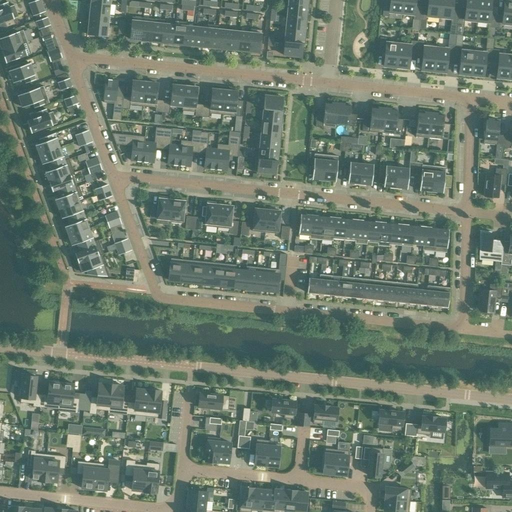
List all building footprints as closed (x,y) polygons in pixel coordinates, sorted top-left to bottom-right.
[(37,0),(28,3),(33,16),(45,12),(40,0),(37,0)] [(383,3),(382,16),(389,17),(389,12),(401,13),(402,0),(390,0),(390,4),(383,3)] [(402,0),(401,13),(413,15),(413,19),(420,20),(421,7),(415,6),(415,0),(402,0)] [(421,7),(420,20),(426,21),(427,16),(439,17),(440,0),(428,0),(427,7),(421,7)] [(440,0),(439,17),(451,18),(450,23),(457,24),(459,11),(452,10),(453,0),(440,0)] [(459,11),(457,24),(464,25),(465,20),(476,21),(478,0),(466,0),(465,11),(459,11)] [(478,0),(476,21),(489,22),(488,27),(495,28),(496,15),(490,14),(491,0),(478,0)] [(496,15),(495,28),(502,29),(502,24),(511,24),(511,1),(504,1),(503,15),(496,15)] [(0,23),(18,17),(14,5),(9,7),(7,2),(0,4),(0,23)] [(89,13),(109,15),(110,4),(91,2),(91,3),(90,9),(89,8),(89,13)] [(288,4),(286,17),(305,19),(306,13),(307,13),(308,7),(308,6),(288,4)] [(89,24),(108,26),(109,15),(89,13),(88,18),(90,18),(89,24)] [(38,30),(50,26),(47,17),(35,21),(38,30)] [(141,40),(143,18),(132,17),(130,34),(129,39),(134,40),(141,40)] [(305,25),(305,19),(286,17),(285,29),(305,32),(305,31),(306,31),(306,25),(305,25)] [(143,18),(141,40),(147,41),(147,42),(151,43),(152,43),(154,19),(143,18)] [(162,43),(164,24),(154,23),(154,19),(152,43),(156,43),(156,42),(162,43)] [(164,24),(162,43),(169,43),(168,45),(173,45),(175,21),(175,25),(164,24)] [(184,45),(186,22),(175,21),(173,45),(178,46),(178,44),(184,45)] [(186,22),(184,45),(190,45),(190,47),(194,47),(197,27),(186,26),(187,22),(186,22)] [(108,26),(89,24),(88,35),(107,37),(108,26)] [(205,47),(208,25),(207,24),(207,28),(197,27),(194,47),(195,47),(199,48),(199,46),(205,47)] [(208,25),(205,47),(211,48),(211,49),(216,50),(216,49),(218,26),(208,25)] [(227,49),(229,30),(218,29),(219,26),(218,26),(216,49),(216,50),(220,50),(221,48),(227,49)] [(248,51),(251,29),(250,29),(250,32),(240,31),(238,51),(238,52),(242,52),(242,51),(248,51)] [(251,29),(248,51),(254,52),(260,53),(260,47),(262,30),(251,29)] [(285,29),(284,42),(303,44),(303,38),(305,38),(305,32),(285,29)] [(0,38),(0,42),(2,47),(0,47),(1,51),(27,42),(23,30),(0,38)] [(229,30),(227,49),(233,50),(233,51),(237,52),(237,51),(238,51),(240,31),(229,30)] [(380,37),(378,51),(385,51),(383,66),(396,67),(398,44),(399,42),(386,41),(386,38),(380,37)] [(398,44),(396,67),(408,68),(410,54),(416,55),(417,41),(411,41),(410,45),(398,44)] [(417,41),(416,55),(422,55),(421,70),(433,71),(436,48),(435,48),(423,47),(424,42),(417,41)] [(31,54),(27,42),(1,51),(3,56),(5,56),(7,62),(31,54)] [(302,51),(303,44),(284,42),(283,55),(295,56),(295,57),(302,57),(302,51)] [(436,48),(433,71),(446,72),(447,58),(454,59),(455,45),(448,45),(448,47),(435,46),(435,48),(436,48)] [(455,45),(454,59),(460,59),(458,74),(471,75),(474,50),(462,48),(462,46),(455,45)] [(59,48),(47,52),(50,62),(62,57),(59,48)] [(474,50),(471,75),(483,76),(485,62),(491,62),(493,49),(486,48),(486,51),(474,50)] [(493,49),(491,62),(498,63),(496,78),(509,79),(511,56),(499,55),(499,50),(493,49)] [(46,59),(32,62),(34,68),(48,65),(46,59)] [(61,61),(52,63),(55,76),(64,74),(61,61)] [(9,71),(11,77),(12,76),(15,82),(24,79),(25,84),(35,80),(34,75),(30,63),(9,71)] [(61,91),(72,87),(69,78),(58,82),(61,91)] [(121,120),(122,109),(123,96),(116,96),(117,81),(106,80),(103,102),(114,103),(112,119),(121,120)] [(130,105),(142,106),(145,81),(139,81),(139,82),(132,81),(130,97),(123,96),(122,109),(129,109),(130,105)] [(151,82),(145,81),(142,106),(155,108),(155,112),(162,113),(163,101),(156,100),(158,84),(151,83),(151,82)] [(170,101),(163,101),(162,113),(169,113),(170,106),(182,107),(182,111),(185,85),(178,85),(178,86),(172,85),(170,101)] [(195,116),(202,117),(203,105),(196,104),(198,88),(191,87),(191,86),(185,85),(182,111),(195,112),(195,116)] [(22,107),(23,107),(33,104),(34,108),(49,103),(43,86),(19,95),(21,101),(20,102),(22,107)] [(209,113),(222,115),(225,89),(218,89),(218,90),(211,89),(210,105),(203,105),(202,117),(209,117),(209,113)] [(231,90),(225,89),(222,115),(242,117),(243,108),(236,108),(238,92),(231,91),(231,90)] [(75,95),(64,99),(67,108),(78,104),(75,95)] [(261,95),(259,108),(282,110),(282,103),(283,103),(283,97),(276,97),(261,95)] [(315,126),(335,128),(338,103),(331,102),(331,104),(325,103),(324,111),(317,111),(315,126)] [(344,104),(338,103),(335,128),(336,128),(336,125),(356,127),(357,115),(350,114),(351,106),(344,105),(344,104)] [(76,105),(69,107),(71,113),(70,113),(72,119),(79,116),(77,110),(78,109),(76,105)] [(362,131),(382,133),(384,108),(378,107),(378,108),(371,108),(370,116),(363,115),(362,131)] [(66,108),(54,111),(57,121),(68,118),(66,108)] [(281,117),(282,110),(259,108),(259,109),(263,109),(262,121),(282,123),(283,117),(281,117)] [(403,120),(396,119),(397,110),(391,110),(391,109),(384,108),(382,133),(402,135),(403,120)] [(37,117),(28,120),(31,127),(29,127),(31,133),(33,132),(33,133),(57,124),(52,112),(47,113),(46,109),(36,113),(37,117)] [(415,137),(428,138),(431,113),(425,112),(424,113),(418,113),(415,137)] [(437,113),(431,113),(428,138),(448,140),(450,124),(443,124),(444,115),(437,115),(437,113)] [(483,144),(496,145),(495,159),(502,159),(504,148),(505,136),(498,135),(499,121),(493,120),(494,119),(488,119),(488,120),(486,120),(483,144)] [(257,133),(257,134),(279,136),(280,130),(281,130),(282,124),(282,123),(262,121),(260,133),(257,133)] [(155,148),(162,149),(164,128),(156,128),(154,143),(145,142),(142,162),(153,163),(155,148)] [(172,129),(164,128),(162,149),(169,150),(167,165),(178,166),(180,145),(171,144),(172,129)] [(77,141),(90,136),(88,130),(75,135),(77,141)] [(198,153),(200,132),(201,131),(192,130),(191,142),(181,140),(180,145),(178,166),(190,167),(191,152),(198,153)] [(217,144),(217,149),(215,169),(226,171),(228,156),(238,157),(238,151),(240,133),(229,131),(228,145),(217,144)] [(204,168),(215,169),(217,149),(207,148),(209,133),(200,132),(198,153),(205,154),(204,168)] [(60,147),(54,133),(39,139),(40,143),(35,145),(39,155),(60,147)] [(112,133),(116,144),(132,146),(131,161),(142,162),(145,142),(145,137),(112,133)] [(257,134),(255,146),(279,149),(279,148),(280,142),(278,142),(279,136),(257,134)] [(90,136),(77,141),(79,147),(92,142),(90,136)] [(254,159),(276,161),(277,155),(279,155),(279,149),(255,146),(254,159)] [(64,161),(64,160),(60,147),(39,155),(42,164),(47,162),(49,166),(64,161)] [(86,153),(77,157),(79,161),(85,159),(86,162),(89,161),(86,153)] [(314,154),(312,178),(312,180),(318,180),(318,181),(323,181),(326,155),(314,154)] [(326,155),(323,181),(329,182),(329,181),(335,182),(338,156),(326,155)] [(87,168),(100,163),(97,157),(89,161),(86,162),(85,162),(87,168)] [(64,161),(49,166),(50,170),(45,172),(49,182),(72,174),(74,173),(69,159),(64,160),(64,161)] [(276,168),(276,161),(254,159),(253,172),(268,173),(268,174),(275,174),(276,168)] [(354,185),(359,185),(361,164),(350,162),(347,183),(354,184),(354,185)] [(409,162),(409,168),(397,167),(395,189),(400,189),(407,189),(408,174),(415,175),(416,163),(409,162)] [(100,163),(87,168),(89,174),(102,169),(100,163)] [(415,175),(421,175),(419,191),(425,191),(425,192),(431,192),(433,166),(422,165),(422,163),(416,163),(415,175)] [(373,165),(361,164),(359,185),(365,186),(365,185),(371,186),(373,165)] [(395,189),(397,167),(385,166),(383,187),(390,188),(395,189)] [(443,193),(443,188),(450,188),(451,176),(445,175),(445,167),(433,166),(431,192),(436,193),(436,192),(443,193)] [(499,184),(505,185),(507,170),(496,168),(495,175),(486,174),(484,196),(486,196),(486,198),(492,198),(492,197),(498,198),(499,184)] [(57,190),(59,194),(76,187),(72,174),(49,182),(52,191),(57,190)] [(97,195),(109,191),(107,185),(95,189),(97,195)] [(76,187),(59,194),(60,198),(55,199),(58,209),(79,202),(84,200),(79,186),(76,187)] [(112,197),(109,191),(97,195),(99,201),(112,197)] [(170,223),(172,200),(167,199),(167,197),(159,197),(158,206),(151,206),(150,218),(156,219),(156,224),(169,225),(170,223)] [(185,201),(172,200),(170,223),(182,224),(185,201)] [(68,221),(84,215),(79,202),(58,209),(62,219),(67,217),(68,221)] [(205,226),(217,227),(220,205),(207,204),(205,226)] [(220,205),(217,227),(229,229),(229,234),(236,234),(238,222),(231,221),(232,206),(220,205)] [(252,231),(265,233),(267,210),(255,209),(252,231)] [(280,211),(267,210),(265,233),(278,234),(280,211)] [(107,222),(119,218),(117,212),(104,216),(107,222)] [(309,239),(310,239),(312,215),(307,214),(307,215),(300,214),(300,216),(298,235),(309,237),(309,239)] [(65,226),(68,236),(89,229),(84,215),(68,221),(70,225),(65,226)] [(317,215),(312,215),(310,239),(321,240),(323,219),(317,218),(317,215)] [(185,229),(193,230),(194,217),(186,217),(185,229)] [(201,218),(194,217),(193,230),(200,231),(201,218)] [(321,240),(332,241),(335,217),(329,217),(329,219),(323,219),(321,240)] [(340,218),(335,217),(332,241),(333,241),(333,239),(344,240),(346,221),(340,220),(340,218)] [(121,224),(119,218),(107,222),(109,228),(121,224)] [(354,244),(355,244),(358,220),(352,219),(352,221),(346,221),(344,240),(355,241),(354,244)] [(363,220),(358,220),(355,244),(366,245),(368,223),(363,223),(363,220)] [(374,224),(368,223),(366,245),(367,245),(367,242),(377,243),(377,246),(378,246),(380,222),(375,221),(374,224)] [(242,222),(240,235),(248,236),(249,223),(242,222)] [(385,222),(380,222),(378,246),(389,247),(391,225),(385,225),(385,222)] [(397,226),(391,225),(389,247),(390,245),(400,246),(403,224),(397,224),(397,226)] [(408,225),(403,224),(400,246),(412,247),(414,228),(408,227),(408,225)] [(420,226),(420,228),(414,228),(412,247),(413,245),(423,246),(422,251),(423,251),(425,227),(420,226)] [(288,240),(289,227),(282,227),(281,239),(288,240)] [(423,251),(434,252),(436,230),(431,229),(431,227),(425,227),(423,251)] [(94,242),(89,229),(68,236),(72,246),(77,244),(78,248),(94,242)] [(448,237),(448,232),(436,230),(434,252),(446,253),(447,242),(448,243),(449,237),(448,237)] [(501,262),(503,249),(503,242),(504,242),(504,241),(492,240),(493,234),(490,234),(491,232),(480,231),(479,258),(495,259),(495,261),(501,262)] [(501,262),(500,265),(508,266),(508,260),(511,260),(511,235),(510,236),(509,250),(503,249),(501,262)] [(114,243),(116,249),(129,245),(127,239),(114,243)] [(75,254),(78,263),(101,255),(103,254),(98,240),(94,242),(78,248),(80,252),(75,254)] [(151,251),(161,247),(159,242),(148,246),(151,251)] [(131,251),(129,245),(116,249),(118,255),(131,251)] [(287,254),(280,254),(278,266),(285,266),(287,254)] [(109,276),(101,255),(78,263),(82,273),(87,271),(88,274),(86,274),(86,275),(109,277),(109,276)] [(168,280),(179,282),(182,260),(171,259),(168,280)] [(179,282),(190,283),(193,261),(182,260),(179,282)] [(204,262),(193,261),(190,283),(201,284),(204,262)] [(201,284),(212,285),(214,263),(204,262),(201,284)] [(225,264),(214,263),(212,285),(223,286),(225,264)] [(223,286),(234,287),(236,267),(236,265),(225,264),(223,286)] [(246,266),(246,268),(244,288),(255,289),(257,267),(246,266)] [(246,268),(236,267),(234,287),(244,288),(246,268)] [(257,267),(255,289),(265,290),(268,268),(257,267)] [(279,270),(268,268),(265,290),(277,292),(279,270)] [(330,280),(331,276),(320,275),(318,295),(318,294),(323,295),(323,296),(329,296),(330,280)] [(350,298),(352,278),(341,277),(341,281),(339,297),(340,297),(340,296),(345,297),(345,298),(350,298)] [(318,295),(320,279),(308,278),(307,293),(313,294),(318,295)] [(361,300),(363,279),(352,278),(350,298),(356,298),(356,299),(361,300)] [(372,301),(374,280),(363,279),(361,300),(361,299),(366,299),(366,300),(372,301)] [(339,297),(341,281),(330,280),(329,296),(329,295),(334,296),(334,297),(339,297)] [(374,280),(372,301),(372,300),(377,300),(377,301),(382,302),(384,281),(374,280)] [(393,303),(395,282),(384,281),(382,302),(383,301),(388,301),(388,302),(393,303)] [(406,283),(395,282),(393,303),(393,302),(399,302),(399,303),(404,304),(406,283)] [(415,305),(417,285),(406,283),(404,304),(404,303),(409,304),(415,305)] [(501,286),(500,298),(500,299),(509,300),(508,315),(511,315),(511,317),(511,316),(511,284),(502,283),(501,286)] [(417,285),(415,305),(415,304),(420,305),(420,306),(425,306),(427,286),(426,290),(417,289),(417,285)] [(489,290),(480,289),(478,311),(482,312),(481,314),(489,314),(489,312),(493,313),(494,297),(500,298),(501,286),(490,285),(489,290)] [(436,307),(438,287),(427,286),(425,306),(426,305),(431,306),(431,307),(436,307)] [(438,287),(436,307),(436,306),(442,307),(442,308),(447,308),(447,307),(447,308),(449,288),(438,287)] [(448,324),(450,310),(311,297),(309,311),(448,324)] [(19,395),(21,396),(20,403),(33,404),(33,406),(40,407),(42,394),(42,392),(35,391),(36,377),(23,375),(21,389),(20,389),(19,395)] [(59,381),(52,380),(52,382),(49,382),(48,395),(42,394),(40,407),(58,409),(59,409),(61,383),(59,383),(59,381)] [(59,409),(58,409),(58,412),(77,414),(79,398),(72,398),(74,384),(61,383),(59,409)] [(89,414),(96,414),(97,409),(108,410),(111,384),(105,383),(105,384),(98,383),(97,397),(91,396),(89,414)] [(108,410),(107,413),(127,415),(127,414),(129,401),(129,400),(122,399),(123,386),(117,385),(111,384),(108,410)] [(146,416),(148,390),(136,389),(135,402),(129,401),(127,414),(146,416)] [(166,405),(160,405),(161,391),(160,391),(160,390),(149,389),(148,390),(146,416),(165,418),(166,405)] [(212,408),(211,410),(218,410),(218,409),(228,410),(229,396),(199,393),(198,407),(212,408)] [(295,402),(289,401),(289,400),(281,400),(272,399),(271,412),(284,413),(284,418),(293,419),(295,402)] [(321,406),(315,406),(313,423),(322,424),(323,419),(336,421),(337,408),(328,407),(328,406),(321,406)] [(396,411),(389,411),(380,410),(378,423),(392,425),(391,429),(401,430),(402,413),(396,412),(396,411)] [(417,425),(416,434),(430,435),(430,430),(443,432),(445,419),(438,418),(431,417),(431,418),(422,417),(421,425),(417,425)] [(490,429),(489,446),(505,447),(511,447),(511,437),(511,435),(511,423),(500,423),(500,429),(498,429),(490,429)] [(362,444),(370,444),(370,436),(363,435),(362,444)] [(219,442),(220,438),(207,437),(205,461),(217,462),(219,442)] [(269,443),(269,441),(256,439),(254,464),(266,466),(268,443),(269,443)] [(162,444),(149,442),(149,449),(162,450),(162,444)] [(219,442),(217,462),(229,463),(231,443),(219,442)] [(280,444),(269,443),(268,443),(266,466),(278,467),(280,444)] [(369,460),(367,475),(380,476),(381,463),(384,463),(385,454),(382,454),(383,449),(370,448),(364,447),(363,459),(369,460)] [(334,475),(337,450),(325,448),(323,473),(334,475)] [(32,479),(38,480),(38,481),(44,481),(47,455),(35,453),(35,451),(28,450),(27,466),(33,466),(32,479)] [(334,475),(346,476),(349,451),(337,450),(334,475)] [(50,481),(56,482),(58,469),(64,469),(65,456),(47,455),(44,481),(50,482),(50,481)] [(135,461),(126,460),(124,476),(133,477),(131,490),(144,491),(146,465),(135,464),(135,461)] [(96,463),(77,461),(76,474),(82,475),(81,488),(94,489),(96,463)] [(413,466),(410,461),(400,469),(404,473),(413,466)] [(96,491),(103,492),(103,490),(106,491),(109,465),(96,463),(94,489),(96,490),(96,491)] [(144,492),(155,493),(156,493),(159,464),(146,463),(146,465),(144,491),(144,492)] [(492,473),(491,488),(502,489),(502,497),(511,497),(511,481),(508,481),(508,473),(492,473)] [(441,499),(449,499),(450,486),(442,486),(441,499)] [(242,487),(239,511),(244,511),(251,511),(251,510),(253,489),(253,488),(242,487)] [(411,489),(385,487),(384,499),(410,501),(411,489)] [(251,510),(261,511),(264,490),(253,489),(251,510)] [(274,491),(272,511),(283,511),(285,490),(274,489),(274,491)] [(187,499),(205,501),(206,492),(188,490),(187,499)] [(264,490),(261,511),(260,511),(272,511),(274,491),(264,490)] [(296,491),(285,490),(283,511),(293,511),(296,491)] [(305,511),(307,493),(296,491),(293,511),(305,511)] [(187,499),(186,508),(204,510),(205,502),(205,501),(187,499)] [(396,511),(408,511),(410,501),(384,499),(385,499),(383,511),(396,511)]
